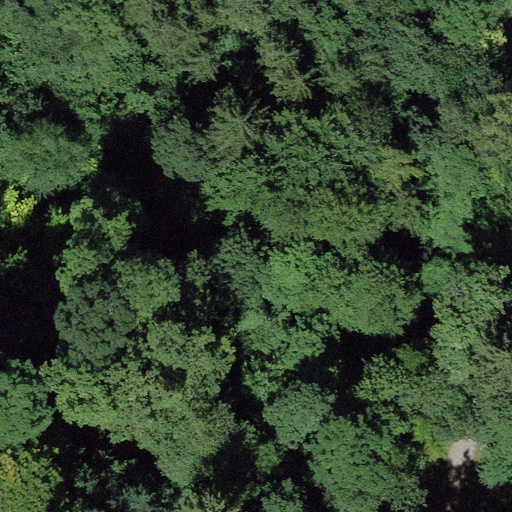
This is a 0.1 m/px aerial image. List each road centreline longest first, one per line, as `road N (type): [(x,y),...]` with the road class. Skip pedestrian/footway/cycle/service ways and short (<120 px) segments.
road 1 (track): [(436,511),(455,500),(467,477),(475,456),(470,431),(345,148),(268,0)]
road 2 (track): [(0,386),(118,455),(265,511)]
